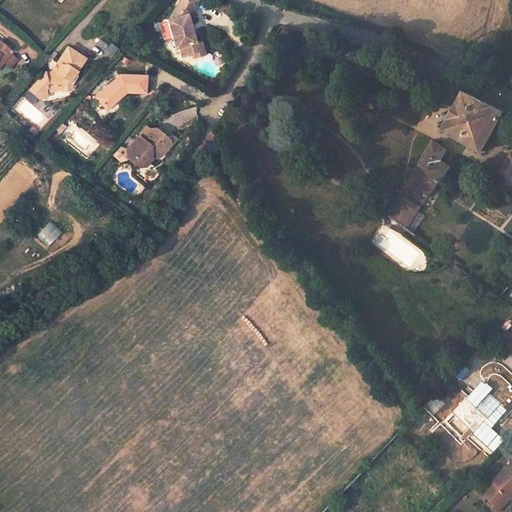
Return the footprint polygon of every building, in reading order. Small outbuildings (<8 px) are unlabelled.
[(167,21),(176,50),(180,48),(183,56),(190,54),(203,51),(200,41),(199,40),(195,42),(187,14),(191,13),(198,0),(197,0),(180,0),(169,20),(167,21)] [(111,42),(106,49),(114,54),(119,47),(111,42)] [(12,56),(13,54),(1,44),(0,45),(0,68),(5,63),(12,70),(19,62),(12,56)] [(59,70),(56,78),(55,79),(43,82),(28,99),(37,107),(45,107),(44,92),(46,92),(53,89),(54,92),(61,91),(67,84),(70,86),(78,79),(76,75),(83,62),(65,53),(56,69),(59,70)] [(119,93),(145,94),(145,77),(121,76),(97,98),(106,109),(117,98),(116,97),(119,93)] [(62,94),(71,91),(70,86),(67,84),(61,91),(62,94)] [(501,111),(464,91),(442,129),(481,151),(503,111),(501,111)] [(147,155),(150,155),(151,156),(159,155),(167,145),(166,139),(154,129),(149,129),(141,139),(138,136),(126,150),(127,158),(136,166),(142,165),(147,160),(147,155)] [(446,150),(434,142),(433,143),(387,215),(404,227),(416,210),(449,166),(440,160),(446,150)] [(511,152),(499,172),(511,179),(511,152)] [(425,216),(416,210),(404,227),(412,233),(425,216)] [(48,246),(62,232),(51,221),(36,235),(48,246)] [(511,323),(511,317),(511,316),(501,326),(506,330),(511,323)] [(502,385),(493,376),(471,399),(478,406),(490,417),(487,419),(495,427),(505,416),(497,409),(501,404),(493,396),(490,393),(494,389),(497,391),(502,385)] [(490,417),(478,406),(476,409),(487,419),(490,417)] [(511,461),(482,492),(491,500),(499,509),(509,498),(508,497),(511,493),(511,461)] [(499,509),(491,500),(488,503),(496,511),(499,509)]
